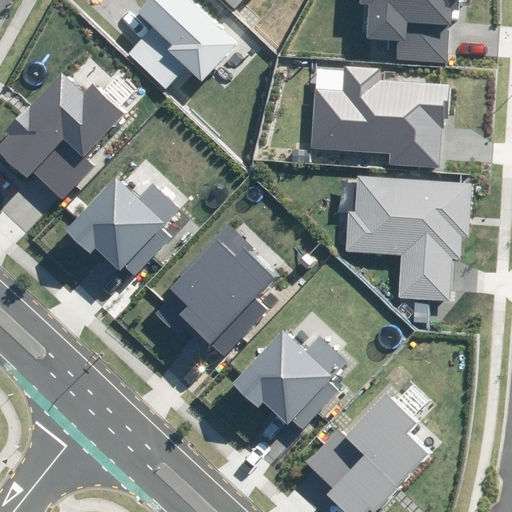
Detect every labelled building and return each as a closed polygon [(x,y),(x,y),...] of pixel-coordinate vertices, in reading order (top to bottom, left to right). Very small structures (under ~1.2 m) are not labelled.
[(249,38),(206,0),(152,0),(146,7),(160,20),(134,48),(173,83),(192,62),(212,80),(249,38)] [(376,0),(375,30),(405,31),(404,50),(448,53),(450,18),(457,18),(458,2),(468,3),(468,0),(376,0)] [(347,87),(321,85),(317,142),(396,147),(396,159),(444,162),(448,111),(452,111),(454,81),(385,77),(386,62),(349,60),(347,87)] [(93,84),(71,63),(26,112),(30,116),(6,143),(37,172),(41,167),(68,192),(100,158),(94,152),(136,106),(101,75),(93,84)] [(145,188),(125,169),(73,226),(99,249),(104,245),(128,267),(132,262),(140,270),(176,232),(168,224),(187,203),(157,175),(145,188)] [(360,207),(353,206),(351,245),(407,248),(404,292),(454,295),(457,254),(465,254),(467,231),(474,232),(477,177),(362,170),(360,207)] [(287,271),(256,243),(246,246),(227,229),(181,280),(185,285),(165,307),(188,329),(196,321),(229,351),(274,302),(266,295),(287,271)] [(311,341),(291,323),(242,377),(268,400),(272,396),(295,417),(298,414),(308,424),(346,383),(339,377),(358,356),(326,326),(311,341)] [(424,418),(392,389),(354,430),(344,422),(312,456),(340,482),(335,488),(361,511),(370,511),(379,502),(384,507),(440,447),(417,425),(424,418)]
